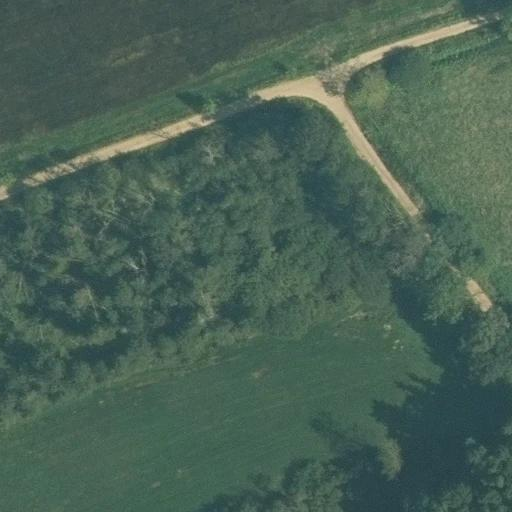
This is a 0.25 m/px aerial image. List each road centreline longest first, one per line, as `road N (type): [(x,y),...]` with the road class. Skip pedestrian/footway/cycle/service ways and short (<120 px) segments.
road 1 (track): [(323,81),(0,202)]
road 2 (track): [(511,327),(323,81)]
road 3 (track): [(511,14),(323,81)]
